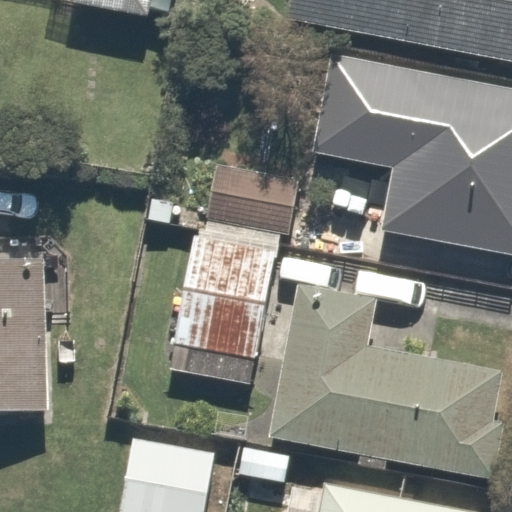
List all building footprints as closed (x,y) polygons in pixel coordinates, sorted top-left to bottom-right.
[(154,26),(158,0),(46,0),(45,6),(154,26)] [(511,0),(289,0),(285,24),(511,67),(511,0)] [(511,96),(414,76),(381,233),(511,260),(511,96)] [(302,213),(308,181),(216,164),(204,226),(296,243),(302,213)] [(285,258),(199,241),(172,376),(257,393),(285,258)] [(0,417),(57,414),(48,252),(0,254),(0,417)] [(377,307),(298,291),(268,437),(495,482),(511,396),(511,379),(369,351),(377,307)] [(210,511),(215,450),(126,442),(119,511),(210,511)] [(435,511),(330,490),(325,511),(435,511)]
